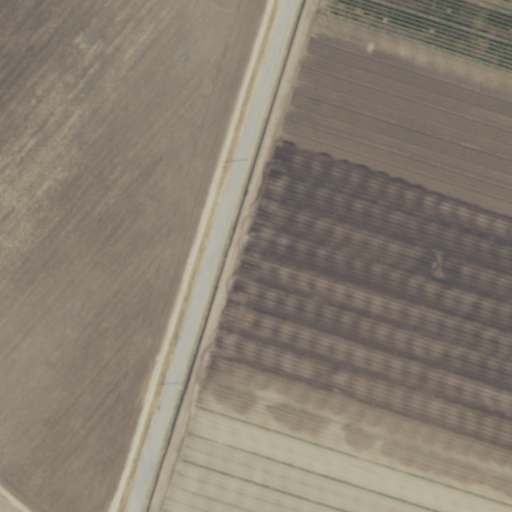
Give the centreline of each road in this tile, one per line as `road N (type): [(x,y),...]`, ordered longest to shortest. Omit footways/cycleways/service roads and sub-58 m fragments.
road 1 (track): [(104,511),(262,0)]
road 2 (tertiary): [(131,511),(288,0)]
